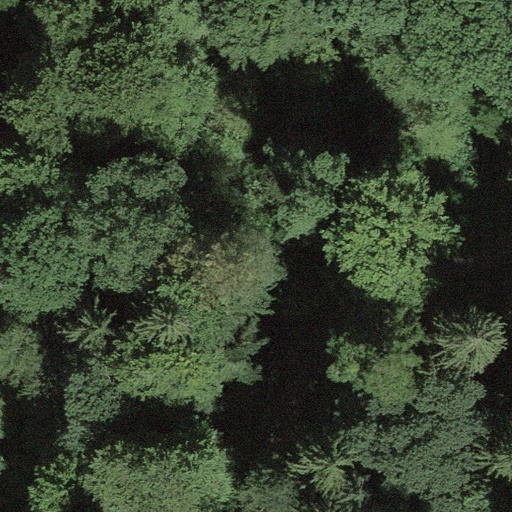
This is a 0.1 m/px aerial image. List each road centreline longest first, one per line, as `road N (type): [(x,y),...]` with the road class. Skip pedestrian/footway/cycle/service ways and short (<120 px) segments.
road 1 (track): [(63,0),(28,85),(20,168),(28,511)]
road 2 (track): [(245,511),(258,420),(298,346),(350,294),(511,240)]
